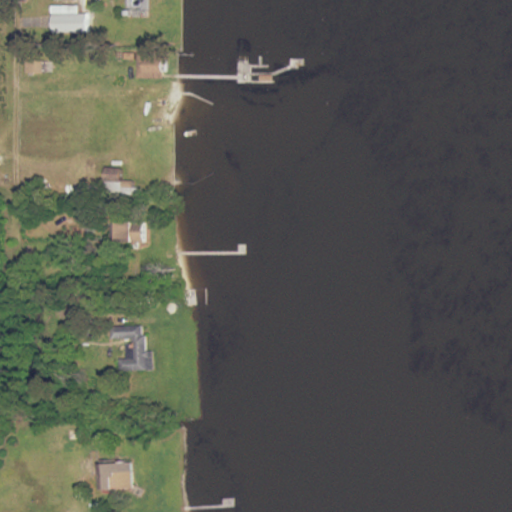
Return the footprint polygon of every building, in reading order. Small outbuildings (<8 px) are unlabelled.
[(76,0),(77,4),(78,4),(79,13),(90,12),(91,31),(55,32),(55,13),(56,13),(56,5),(58,4),(58,0),(76,0)] [(140,51),(166,52),(165,78),(139,77),(140,51)] [(46,70),(46,72),(28,72),(28,59),(46,59),(46,70)] [(140,186),(140,194),(123,194),(123,190),(107,189),(108,167),(124,167),(123,179),(135,180),(135,186),(140,186)] [(191,193),(176,194),(176,183),(191,183),(191,193)] [(148,221),(148,242),(136,243),(136,241),(122,241),(122,237),(114,237),(114,221),(148,221)] [(103,290),(102,304),(80,303),(81,288),(103,290)] [(188,291),(188,304),(202,304),(202,291),(188,291)] [(113,326),(145,324),(145,334),(148,334),(148,350),(155,350),(156,369),(122,370),(122,358),(129,357),(129,343),(136,343),(136,337),(114,338),(113,326)] [(86,439),(71,439),(70,422),(85,422),(86,439)] [(135,487),(105,489),(103,463),(133,461),(135,487)]
